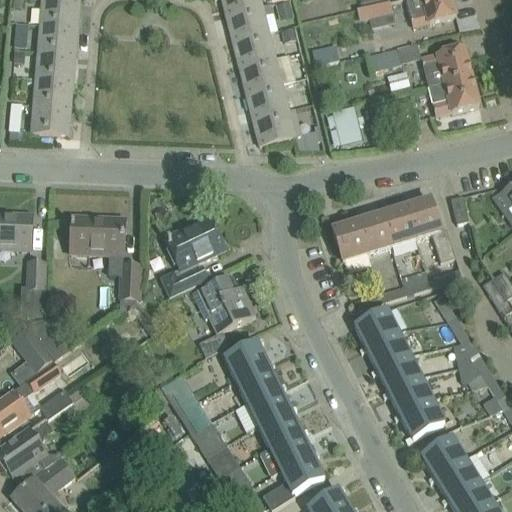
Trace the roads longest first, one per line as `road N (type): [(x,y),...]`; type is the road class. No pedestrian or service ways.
road 1 (residential): [(379,462),(307,323),(284,257),(281,189)]
road 2 (residential): [(281,189),(511,146)]
road 3 (residential): [(197,0),(245,178)]
road 4 (residential): [(83,169),(104,0)]
road 5 (residential): [(83,169),(245,178)]
road 6 (residential): [(511,117),(482,0)]
